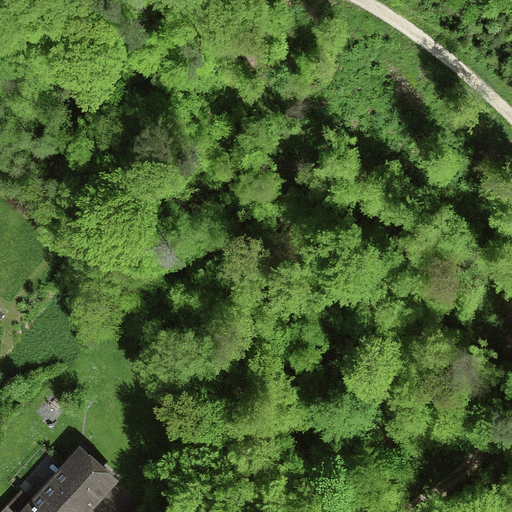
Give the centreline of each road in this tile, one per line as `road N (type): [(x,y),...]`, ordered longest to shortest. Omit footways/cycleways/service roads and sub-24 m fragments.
road 1 (track): [(371,0),(479,79),(511,118)]
road 2 (track): [(511,423),(465,475),(407,511)]
